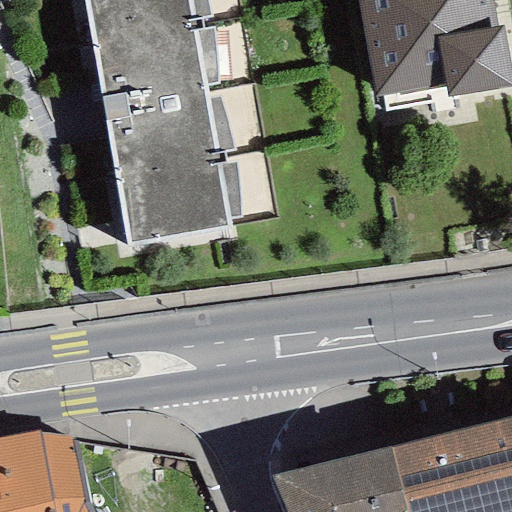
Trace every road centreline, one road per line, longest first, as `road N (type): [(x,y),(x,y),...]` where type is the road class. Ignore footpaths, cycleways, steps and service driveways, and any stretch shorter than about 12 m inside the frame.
road 1 (secondary): [(206,356),(511,321)]
road 2 (secondary): [(0,390),(206,356)]
road 3 (residential): [(206,356),(270,511)]
